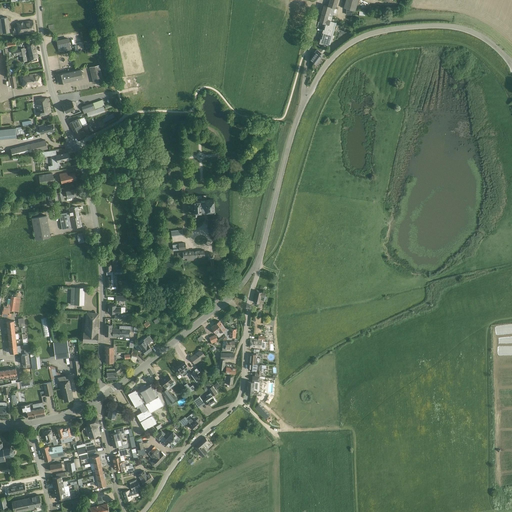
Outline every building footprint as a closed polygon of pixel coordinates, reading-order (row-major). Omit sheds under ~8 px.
[(331,17),(332,18),(335,8),(335,9),(337,0),(329,0),(327,6),(324,5),(321,14),(331,17)] [(345,0),(343,8),(355,11),(358,0),(345,0)] [(331,17),(321,14),(319,22),(325,23),(320,38),(319,43),(327,46),(329,44),(330,44),(336,23),(331,21),(332,18),(331,17)] [(0,18),(0,33),(10,32),(8,17),(0,18)] [(33,20),(25,21),(16,23),(17,27),(14,27),(14,31),(13,31),(13,35),(26,33),(34,32),(33,20)] [(56,40),(59,52),(71,50),(69,38),(56,40)] [(24,47),(18,49),(13,50),(12,50),(12,47),(16,46),(15,41),(6,42),(7,43),(4,43),(6,58),(13,58),(13,54),(14,54),(14,55),(19,54),(21,61),(27,60),(25,52),(26,51),(26,48),(24,49),(24,47)] [(34,43),(27,44),(28,52),(30,59),(37,57),(34,43)] [(323,45),(318,50),(323,54),(327,48),(323,45)] [(315,53),(310,60),(316,64),(323,54),(317,49),(314,52),(315,53)] [(103,81),(99,65),(90,67),(94,83),(103,81)] [(80,69),(63,73),(56,75),(59,84),(65,82),(82,78),(80,69)] [(39,73),(23,75),(23,77),(25,87),(25,88),(41,85),(39,73)] [(15,75),(8,77),(10,87),(12,87),(12,88),(17,87),(15,75)] [(48,98),(36,100),(38,112),(36,112),(37,116),(51,113),(48,98)] [(62,105),(65,113),(75,108),(72,101),(62,105)] [(84,113),(95,109),(93,102),(81,107),(84,113)] [(95,109),(84,113),(84,114),(87,113),(88,116),(91,115),(91,116),(105,112),(103,107),(99,108),(95,109)] [(117,120),(113,113),(102,119),(106,126),(117,120)] [(69,123),(73,131),(79,128),(82,127),(78,119),(69,123)] [(55,130),(53,124),(45,126),(45,124),(39,126),(41,134),(47,132),(47,133),(48,134),(53,133),(54,132),(53,131),(55,130)] [(0,138),(17,138),(17,134),(23,134),(23,128),(0,128),(0,138)] [(79,128),(73,131),(77,139),(85,135),(83,131),(80,132),(79,128)] [(46,140),(10,149),(12,155),(26,154),(32,153),(48,148),(46,140)] [(68,154),(68,153),(67,153),(56,155),(56,157),(52,158),(53,165),(51,165),(50,165),(48,165),(49,170),(59,169),(58,162),(63,161),(64,161),(69,159),(68,154)] [(61,183),(69,181),(76,180),(75,173),(68,174),(67,172),(59,174),(61,183)] [(52,173),(39,175),(41,190),(55,188),(52,173)] [(74,189),(69,190),(69,189),(66,190),(66,191),(47,195),(49,204),(64,201),(63,195),(67,195),(67,197),(75,196),(74,189)] [(46,196),(37,197),(38,205),(47,203),(46,196)] [(193,212),(193,213),(193,214),(194,214),(195,214),(196,214),(197,213),(197,212),(202,212),(206,211),(215,210),(214,209),(214,200),(205,200),(204,200),(201,201),(200,201),(194,201),(195,211),(194,211),(193,211),(193,212)] [(59,214),(62,229),(82,226),(80,216),(79,216),(77,206),(69,208),(70,212),(59,214)] [(47,215),(31,218),(35,240),(51,237),(47,215)] [(177,258),(183,257),(183,258),(187,258),(187,260),(196,259),(196,257),(205,256),(204,250),(183,252),(177,252),(177,258)] [(112,260),(113,269),(122,269),(121,259),(112,260)] [(111,272),(111,264),(106,265),(106,272),(107,272),(107,275),(106,276),(107,289),(117,289),(117,286),(114,286),(113,272),(111,272)] [(71,287),(70,304),(84,305),(85,287),(71,287)] [(260,300),(263,301),(265,293),(256,291),(254,302),(259,303),(260,300)] [(20,297),(20,293),(17,293),(16,297),(11,296),(10,304),(7,304),(7,306),(3,305),(2,315),(2,316),(5,316),(5,315),(9,316),(10,310),(19,312),(21,297),(20,297)] [(121,307),(116,307),(116,305),(108,305),(108,313),(124,313),(124,307),(121,307)] [(82,332),(83,332),(83,341),(98,342),(98,333),(99,316),(99,317),(85,316),(85,322),(83,322),(82,332)] [(227,329),(226,328),(225,329),(219,321),(214,325),(211,327),(216,334),(219,337),(224,333),(226,337),(223,338),(223,340),(227,340),(227,329)] [(112,328),(112,337),(129,337),(129,329),(132,329),(132,325),(119,325),(119,328),(112,328)] [(231,340),(231,337),(235,337),(236,329),(227,329),(226,328),(227,329),(227,340),(231,340)] [(215,334),(209,337),(211,343),(218,340),(215,334)] [(147,354),(149,352),(148,351),(151,349),(148,344),(153,340),(149,335),(143,340),(145,341),(139,345),(142,348),(141,348),(145,353),(146,353),(147,354)] [(250,339),(250,347),(265,348),(265,342),(261,341),(261,340),(265,341),(265,336),(258,335),(258,339),(250,339)] [(67,340),(53,342),(55,357),(69,355),(67,340)] [(20,345),(9,347),(10,353),(17,352),(17,354),(21,353),(20,345)] [(105,346),(105,362),(114,362),(114,361),(116,361),(116,356),(114,356),(114,346),(105,346)] [(198,359),(199,360),(205,356),(201,351),(197,354),(196,353),(190,358),(194,363),(198,359)] [(249,354),(249,363),(256,364),(262,364),(263,354),(260,353),(260,352),(257,352),(257,355),(249,354)] [(219,363),(225,363),(225,359),(233,359),(233,354),(221,353),(221,358),(220,358),(219,363)] [(185,362),(177,368),(181,373),(181,374),(183,376),(191,370),(189,367),(185,362)] [(235,368),(233,368),(233,364),(225,363),(219,363),(217,363),(216,369),(224,369),(225,367),(226,367),(226,373),(235,374),(235,368)] [(249,363),(248,369),(255,370),(255,376),(261,376),(265,376),(266,364),(256,364),(249,363)] [(117,373),(122,369),(119,366),(114,369),(107,369),(107,372),(107,378),(117,378),(117,373)] [(194,370),(190,373),(197,382),(200,379),(194,370)] [(165,387),(168,390),(170,388),(176,384),(173,381),(168,374),(163,378),(160,380),(165,387)] [(61,394),(63,394),(64,401),(73,399),(72,392),(68,376),(59,378),(60,382),(58,382),(61,394)] [(227,376),(227,377),(225,376),(224,379),(224,383),(226,383),(226,384),(233,385),(233,377),(227,376)] [(247,393),(257,394),(257,390),(258,390),(258,381),(259,381),(260,376),(255,376),(252,376),(252,381),(247,381),(247,393)] [(28,380),(20,381),(21,389),(25,388),(33,387),(32,384),(29,385),(28,380)] [(51,382),(43,384),(45,395),(53,394),(51,382)] [(153,388),(151,384),(146,387),(145,384),(140,387),(141,389),(136,391),(135,390),(128,394),(135,407),(136,406),(137,409),(139,408),(142,412),(136,415),(145,430),(156,423),(151,413),(163,405),(158,396),(153,388)] [(208,398),(205,400),(210,406),(216,402),(212,396),(217,393),(213,386),(212,387),(208,389),(211,393),(210,393),(206,396),(208,398)] [(166,389),(162,392),(167,398),(170,395),(166,389)] [(199,407),(204,403),(199,397),(194,400),(199,407)] [(43,402),(33,404),(34,409),(35,417),(45,415),(44,407),(43,402)] [(21,405),(21,406),(22,411),(23,413),(24,412),(27,412),(29,418),(35,417),(34,409),(30,410),(30,409),(30,406),(29,404),(24,405),(21,405)] [(118,409),(119,406),(114,405),(114,408),(109,407),(107,417),(115,418),(116,409),(118,409)] [(262,416),(265,413),(257,405),(254,407),(262,416)] [(189,422),(191,425),(194,429),(202,423),(198,418),(195,414),(195,415),(193,412),(186,418),(185,417),(179,421),(183,427),(189,422)] [(93,427),(97,426),(99,425),(97,416),(85,420),(87,426),(93,424),(93,427)] [(93,424),(87,426),(89,431),(87,431),(88,433),(86,434),(87,438),(89,437),(89,438),(100,434),(97,426),(93,427),(93,424)] [(60,438),(62,443),(72,440),(69,427),(63,429),(62,428),(58,429),(60,438)] [(110,434),(112,441),(122,439),(121,435),(124,434),(123,428),(114,430),(115,433),(110,434)] [(43,431),(46,443),(56,440),(55,436),(53,437),(51,429),(43,431)] [(161,431),(156,436),(159,439),(161,441),(160,442),(163,445),(166,442),(171,446),(174,443),(174,442),(176,441),(179,438),(173,432),(166,439),(162,436),(164,434),(161,431)] [(208,447),(211,445),(211,444),(204,437),(194,446),(201,454),(205,449),(203,447),(203,446),(205,444),(208,447)] [(123,442),(122,439),(112,441),(113,447),(118,446),(119,449),(128,447),(126,441),(123,442)] [(86,442),(88,453),(97,451),(94,441),(86,442)] [(142,441),(136,442),(138,450),(137,450),(138,455),(145,454),(144,448),(142,441)] [(0,461),(5,460),(4,456),(12,455),(14,452),(13,448),(11,446),(3,448),(2,442),(0,442),(0,461)] [(48,446),(41,448),(43,454),(49,453),(63,450),(62,446),(52,447),(49,448),(48,446)] [(114,463),(121,461),(125,461),(123,455),(128,454),(127,448),(118,450),(119,453),(113,455),(114,458),(113,458),(114,463)] [(161,452),(157,448),(153,453),(150,451),(148,453),(150,455),(150,456),(154,459),(151,463),(155,467),(166,455),(161,451),(161,452)] [(43,454),(44,461),(51,459),(51,458),(64,456),(63,450),(49,453),(43,454)] [(68,472),(76,470),(75,467),(80,467),(79,458),(74,459),(74,462),(67,463),(68,472)] [(121,461),(114,463),(115,468),(116,468),(117,471),(124,469),(124,472),(134,470),(133,466),(129,467),(129,465),(126,466),(125,461),(121,461)] [(61,463),(50,465),(51,471),(62,469),(61,463)] [(141,479),(140,480),(144,486),(153,479),(149,473),(147,475),(144,470),(137,475),(141,479)] [(62,481),(61,476),(66,475),(65,472),(55,474),(56,477),(52,478),(53,481),(53,483),(62,481)] [(95,484),(95,488),(106,485),(104,479),(97,481),(95,481),(95,484)] [(138,481),(137,481),(130,484),(130,485),(132,490),(130,491),(130,490),(123,492),(126,501),(133,498),(133,497),(139,495),(137,488),(140,486),(138,481)] [(6,495),(9,494),(9,495),(26,491),(25,484),(7,488),(4,489),(6,495)] [(69,490),(55,493),(56,495),(56,498),(60,498),(61,501),(71,499),(70,496),(69,490)] [(39,495),(31,497),(12,501),(14,511),(18,511),(34,509),(33,507),(36,506),(37,511),(42,510),(41,505),(42,505),(39,495)] [(98,505),(99,511),(109,511),(107,503),(98,505)]
